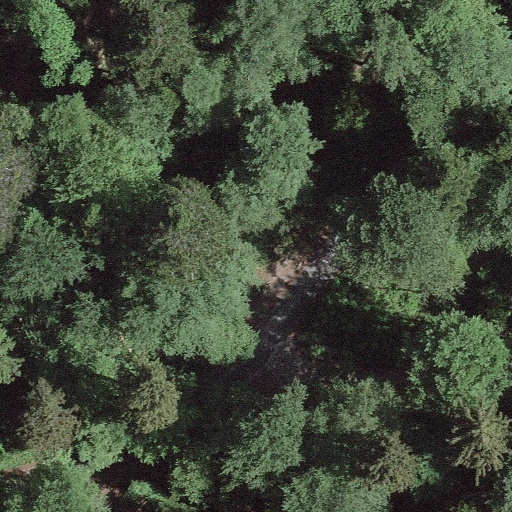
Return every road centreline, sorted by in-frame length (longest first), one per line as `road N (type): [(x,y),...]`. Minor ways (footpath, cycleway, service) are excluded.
road 1 (unclassified): [(511,82),(398,187),(225,398),(187,433),(119,467),(0,496)]
road 2 (track): [(511,402),(225,398)]
